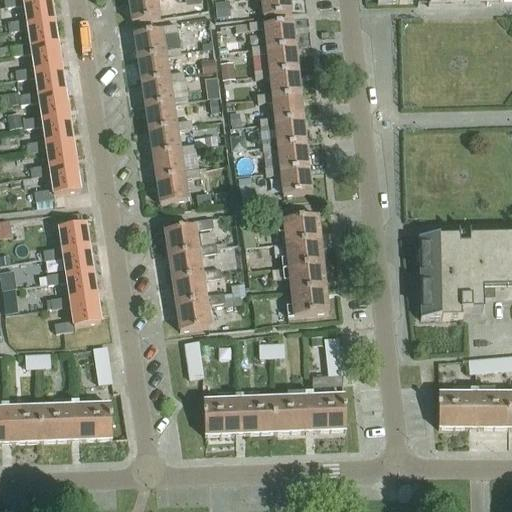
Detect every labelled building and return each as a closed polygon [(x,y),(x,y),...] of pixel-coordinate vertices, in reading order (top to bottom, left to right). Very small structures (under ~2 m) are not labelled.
[(23,4),(48,0),(21,0),(4,3),(6,11),(24,9),(23,4)] [(54,24),(50,0),(48,0),(23,4),(24,9),(26,24),(8,27),(9,36),(27,33),(27,28),(54,24)] [(144,0),(128,3),(131,27),(161,23),(157,2),(168,0),(144,0)] [(292,18),(290,0),(245,0),(246,2),(261,0),(263,21),(292,18)] [(511,0),(378,0),(379,6),(378,6),(378,8),(418,7),(418,10),(419,10),(419,6),(428,6),(429,10),(430,9),(430,6),(511,4),(511,239),(471,241),(470,238),(469,238),(469,241),(459,241),(459,238),(458,238),(458,241),(419,242),(419,244),(420,244),(420,258),(425,258),(425,269),(420,269),(421,298),(426,297),(427,309),(421,309),(422,323),(421,323),(421,324),(463,323),(463,322),(462,322),(462,316),(484,315),(484,293),(511,291),(511,0)] [(228,4),(215,5),(216,21),(230,20),(228,4)] [(31,53),(58,48),(54,24),(27,28),(27,33),(30,48),(12,51),(13,60),(31,57),(31,53)] [(266,53),(296,50),(293,26),(266,29),(265,25),(249,27),(250,35),(264,33),(266,49),(266,53)] [(212,44),(210,27),(196,28),(198,45),(212,44)] [(235,37),(250,35),(249,27),(234,29),(235,37)] [(133,38),(137,63),(166,58),(165,54),(163,39),(178,36),(176,28),(160,31),(160,34),(133,38)] [(62,73),(58,48),(31,53),(31,57),(34,73),(16,76),(18,84),(35,82),(34,77),(62,73)] [(269,78),(298,75),(296,50),(266,53),(266,49),(251,51),(252,60),(267,58),(269,74),(269,78)] [(0,51),(0,60),(10,59),(9,50),(0,51)] [(165,54),(166,58),(137,63),(141,87),(170,82),(169,79),(167,63),(181,61),(180,52),(165,54)] [(216,75),(214,62),(201,64),(202,77),(216,75)] [(220,67),(223,84),(234,82),(232,66),(220,67)] [(38,101),(66,97),(62,73),(34,77),(35,82),(37,97),(20,100),(20,96),(0,99),(0,110),(20,108),(20,109),(39,106),(38,101)] [(272,102),(301,99),(298,75),(269,78),(269,74),(254,75),(255,84),(270,82),(271,98),(272,102)] [(170,82),(141,87),(145,111),(173,106),(173,103),(170,87),(185,85),(184,76),(169,79),(170,82)] [(220,102),(217,82),(205,84),(207,104),(220,102)] [(42,126),(69,121),(66,97),(38,101),(39,106),(41,121),(23,124),(24,133),(43,130),(42,126)] [(275,127),(304,123),(301,99),(272,102),(271,98),(257,100),(258,108),(272,107),(274,122),(275,127)] [(173,103),(173,106),(145,111),(148,136),(177,131),(177,127),(174,111),(189,109),(187,101),(173,103)] [(219,116),(217,104),(209,105),(211,117),(219,116)] [(9,134),(23,131),(20,117),(7,119),(9,134)] [(230,128),(232,128),(232,132),(244,131),(243,124),(240,124),(240,117),(230,117),(230,128)] [(73,146),(69,121),(42,126),(43,130),(45,146),(27,149),(28,157),(46,155),(46,150),(73,146)] [(277,151),(307,148),(304,123),(275,127),(274,122),(259,124),(260,132),(275,131),(277,147),(277,151)] [(177,131),(148,136),(152,160),(181,155),(180,151),(178,135),(192,133),(191,125),(177,127),(177,131)] [(230,138),(232,156),(246,154),(244,136),(230,138)] [(204,141),(194,142),(196,152),(206,151),(204,141)] [(49,174),(77,170),(73,146),(46,150),(46,155),(49,170),(31,173),(32,182),(50,179),(49,174)] [(280,176),(309,172),(307,148),(277,151),(277,147),(262,148),(263,157),(278,155),(279,171),(280,176)] [(180,151),(181,155),(152,160),(156,184),(185,179),(184,175),(182,160),(196,157),(195,149),(180,151)] [(236,162),(237,179),(252,178),(250,160),(236,162)] [(81,195),(77,170),(49,174),(50,179),(52,194),(34,197),(36,206),(55,203),(54,199),(81,195)] [(265,173),(265,177),(266,181),(280,179),(283,200),(312,197),(309,172),(280,176),(279,171),(265,173)] [(185,179),(156,184),(159,209),(189,204),(185,184),(200,181),(199,173),(184,175),(185,179)] [(251,182),(238,183),(239,193),(252,192),(251,182)] [(209,198),(196,199),(198,212),(211,210),(209,198)] [(286,248),(321,245),(318,220),(277,225),(279,236),(284,236),(286,248)] [(199,255),(199,251),(196,235),(214,233),(212,223),(193,226),(194,230),(164,235),(168,260),(199,255)] [(62,257),(90,253),(86,229),(58,233),(61,253),(43,256),(45,265),(63,262),(62,257)] [(242,234),(245,252),(255,251),(253,233),(242,234)] [(287,261),(281,262),(282,273),(323,269),(321,245),(286,248),(287,261)] [(199,255),(168,260),(171,284),(203,279),(203,276),(200,260),(217,258),(216,248),(199,251),(199,255)] [(66,282),(93,278),(90,253),(62,257),(63,262),(65,277),(47,280),(48,289),(67,286),(66,282)] [(9,259),(0,259),(0,268),(10,268),(9,259)] [(291,297),(326,293),(323,269),(282,273),(284,284),(290,284),(291,297)] [(203,279),(171,284),(175,309),(207,304),(206,301),(204,285),(221,282),(220,273),(203,276),(203,279)] [(14,275),(0,276),(0,280),(2,295),(17,293),(14,275)] [(69,302),(51,304),(41,306),(42,314),(52,312),(52,313),(70,311),(70,307),(97,302),(93,278),(66,282),(67,286),(69,302)] [(232,297),(233,302),(239,301),(246,300),(244,287),(231,289),(232,297)] [(329,317),(326,293),(291,297),(292,309),(274,311),(276,323),(329,317)] [(207,304),(175,309),(179,336),(211,331),(208,310),(225,307),(223,298),(206,301),(207,304)] [(70,307),(70,311),(73,326),(55,329),(56,338),(76,335),(75,331),(101,327),(97,302),(70,307)] [(321,341),(311,341),(311,349),(322,349),(321,341)] [(341,354),(340,344),(339,342),(324,344),(325,356),(341,354)] [(201,359),(199,346),(184,348),(186,361),(201,359)] [(272,364),(271,348),(259,349),(259,364),(272,364)] [(271,348),(272,364),(285,363),(284,348),(271,348)] [(93,354),(94,366),(110,364),(108,351),(93,354)] [(341,354),(325,356),(326,368),(342,366),(341,354)] [(37,359),(38,374),(51,373),(50,358),(37,359)] [(37,359),(25,359),(26,375),(38,374),(37,359)] [(202,371),(201,359),(186,361),(187,373),(202,371)] [(511,360),(500,362),(502,377),(511,375),(511,360)] [(500,362),(485,363),(486,378),(502,377),(500,362)] [(486,378),(485,363),(468,364),(469,379),(486,378)] [(94,366),(96,378),(112,376),(110,364),(94,366)] [(326,368),(328,380),(343,378),(342,366),(326,368)] [(202,371),(187,373),(189,385),(204,383),(202,371)] [(112,376),(96,378),(98,390),(113,388),(112,376)] [(343,379),(343,378),(328,380),(311,381),(313,394),(344,391),(342,379),(343,379)] [(438,416),(438,433),(474,433),(509,434),(509,398),(478,398),(478,394),(474,394),(470,394),(470,398),(438,398),(438,416)] [(276,438),(310,437),(346,436),(346,418),(345,400),(313,401),(313,397),(309,397),(305,397),(305,402),(274,403),(276,438)] [(235,404),(203,405),(204,423),(205,441),(241,440),(276,438),(274,403),(243,404),(243,400),(239,400),(235,400),(235,404)] [(40,430),(41,447),(76,446),(112,444),(111,427),(111,409),(79,410),(79,406),(74,406),(71,406),(71,411),(40,412),(40,430)] [(0,448),(6,448),(41,447),(40,430),(40,412),(9,413),(8,409),(5,409),(1,409),(1,414),(0,413),(0,448)]
